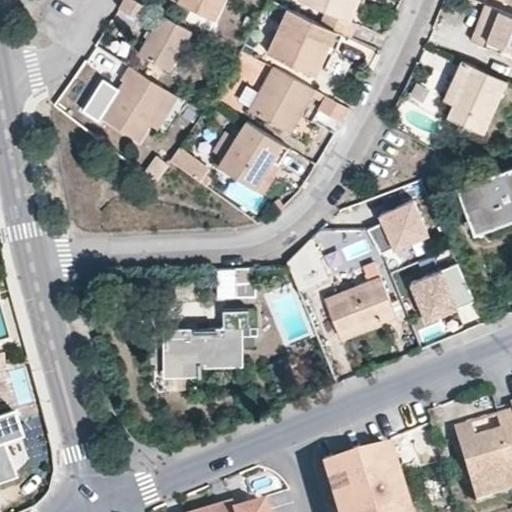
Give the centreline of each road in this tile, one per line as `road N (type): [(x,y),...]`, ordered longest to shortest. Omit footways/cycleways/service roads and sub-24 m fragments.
road 1 (residential): [(421,0),(341,172),(280,231),(248,244),(30,255)]
road 2 (residential): [(30,255),(99,511)]
road 3 (residential): [(287,433),(511,341)]
road 4 (residential): [(101,511),(287,433)]
road 5 (residential): [(4,107),(30,255)]
road 6 (residential): [(4,107),(90,0)]
